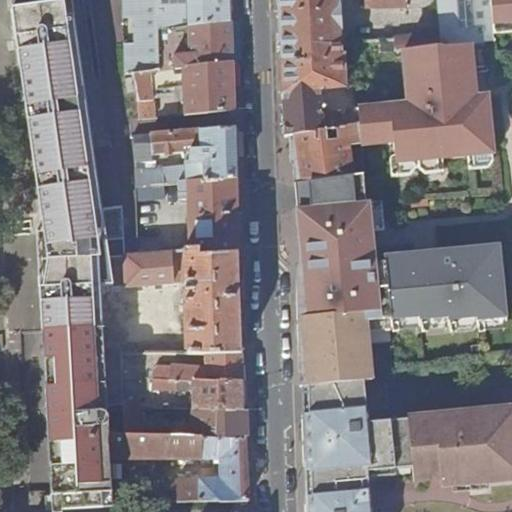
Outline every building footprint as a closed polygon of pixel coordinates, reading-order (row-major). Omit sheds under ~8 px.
[(158,0),(123,0),(124,19),(134,18),(135,43),(125,43),(126,74),(134,73),(160,71),(159,56),(158,29),(158,18),(158,10),(158,0)] [(158,0),(158,10),(188,8),(188,20),(182,20),(182,16),(158,18),(158,29),(189,27),(231,22),(229,0),(158,0)] [(277,0),(281,50),(314,47),(314,49),(341,46),(340,44),(337,0),(277,0)] [(416,8),(415,0),(366,0),(375,8),(416,8)] [(491,34),(490,21),(488,0),(437,0),(440,32),(395,38),(395,39),(395,50),(402,49),(442,44),(443,47),(467,44),(492,41),(491,34)] [(511,0),(488,0),(490,21),(511,19),(511,0)] [(26,109),(37,193),(38,201),(43,233),(37,233),(43,332),(54,511),(114,508),(114,503),(113,477),(111,462),(108,434),(115,434),(126,434),(125,406),(125,399),(124,377),(123,354),(113,353),(111,352),(107,352),(105,327),(102,286),(113,286),(113,288),(125,287),(123,256),(121,208),(119,208),(101,211),(98,190),(72,1),(57,3),(44,5),(12,9),(26,109)] [(511,19),(490,21),(491,34),(511,31),(511,19)] [(159,56),(160,71),(171,70),(183,69),(232,63),(231,22),(189,27),(190,56),(175,57),(174,55),(159,56)] [(281,50),(283,93),(321,89),(345,86),(344,62),(357,61),(356,43),(340,44),(341,46),(314,49),(314,47),(281,50)] [(470,72),(467,44),(443,47),(442,44),(402,49),(402,101),(356,109),(354,110),(355,127),(356,127),(359,145),(392,141),(394,162),(440,157),(465,155),(490,152),(484,97),(472,98),(468,98),(465,73),(470,72)] [(234,111),(232,63),(183,69),(184,116),(234,111)] [(160,71),(134,73),(138,100),(139,120),(145,119),(154,118),(152,84),(172,83),(171,70),(160,71)] [(295,135),(355,127),(354,110),(353,85),(351,86),(352,112),(322,116),(321,89),(283,93),(286,138),(295,137),(295,135)] [(359,145),(356,127),(355,127),(295,135),(295,137),(295,165),(350,159),(349,147),(359,145)] [(234,128),(151,135),(152,155),(185,152),(186,166),(187,182),(236,179),(234,128)] [(151,135),(145,135),(134,136),(137,174),(137,186),(144,186),(143,170),(153,169),(152,155),(151,135)] [(490,161),(490,152),(465,155),(467,169),(485,167),(490,161)] [(442,172),(440,157),(394,162),(388,162),(390,177),(409,175),(413,169),(418,168),(423,173),(442,172)] [(353,176),(350,159),(295,165),(295,181),(295,183),(353,176)] [(168,184),(187,182),(186,166),(167,168),(168,184)] [(143,170),(144,186),(151,185),(168,184),(167,168),(153,169),(143,170)] [(364,203),(361,175),(353,176),(295,183),(298,222),(299,244),(368,237),(367,231),(366,227),(380,225),(378,202),(364,203)] [(179,225),(139,229),(140,254),(198,250),(198,257),(239,254),(236,179),(187,182),(168,184),(151,185),(152,198),(154,201),(176,200),(179,198),(188,197),(189,244),(180,245),(179,225)] [(427,205),(426,198),(410,200),(410,207),(427,205)] [(383,202),(378,202),(380,225),(366,227),(367,231),(385,229),(383,202)] [(369,247),(368,237),(299,244),(300,249),(301,254),(302,264),(313,262),(369,258),(369,247)] [(298,324),(302,387),(363,381),(371,380),(366,331),(365,319),(391,316),(391,319),(419,316),(420,319),(447,316),(447,319),(476,316),(477,319),(504,316),(497,245),(436,251),(436,257),(414,260),(413,253),(369,258),(313,262),(302,264),(300,264),(299,287),(300,318),(300,324),(298,324)] [(198,250),(140,254),(123,256),(125,287),(182,284),(185,284),(185,285),(191,285),(192,290),(183,290),(184,320),(186,320),(187,355),(206,354),(242,354),(239,254),(198,257),(198,250)] [(436,251),(413,253),(414,260),(436,257),(436,251)] [(365,319),(366,331),(391,328),(391,319),(391,316),(365,319)] [(392,330),(420,326),(420,319),(419,316),(391,319),(391,328),(392,330)] [(421,330),(448,327),(447,319),(447,316),(420,319),(420,326),(421,330)] [(477,327),(477,319),(476,316),(447,319),(448,327),(449,330),(477,327)] [(505,327),(504,316),(477,319),(477,327),(478,330),(505,327)] [(217,384),(243,382),(242,354),(206,354),(206,369),(171,367),(171,368),(159,367),(154,372),(153,380),(169,381),(217,384)] [(221,409),(244,411),(243,382),(217,384),(169,381),(153,380),(153,390),(187,393),(193,390),(192,409),(221,411),(221,409)] [(305,484),(367,477),(367,471),(372,471),(412,468),(412,480),(440,478),(441,485),(451,485),(486,481),(511,478),(511,405),(461,411),(462,413),(367,423),(363,381),(302,387),(305,484)] [(126,434),(139,434),(138,407),(125,406),(126,434)] [(221,436),(245,438),(244,411),(221,409),(221,411),(192,409),(191,426),(191,437),(220,438),(221,436)] [(174,436),(191,437),(191,426),(189,425),(175,424),(174,436)] [(247,501),(245,438),(221,436),(220,438),(191,437),(174,436),(139,434),(126,434),(115,434),(108,434),(111,462),(118,462),(118,458),(220,460),(220,480),(140,481),(140,489),(158,502),(179,502),(199,501),(247,501)] [(362,491),(369,497),(367,477),(305,484),(306,497),(362,491)] [(486,481),(451,485),(452,492),(470,489),(487,488),(486,481)] [(370,511),(369,497),(362,491),(306,497),(306,511),(370,511)]
